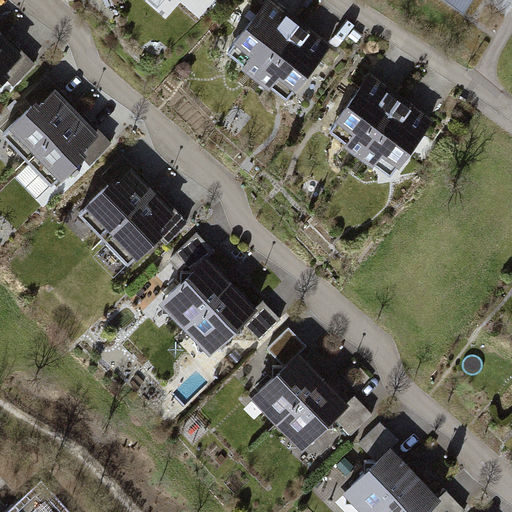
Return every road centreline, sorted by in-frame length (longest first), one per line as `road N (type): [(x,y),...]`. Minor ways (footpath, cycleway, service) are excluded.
road 1 (residential): [(511,483),(402,387),(381,346),(244,225),(227,186),(92,67),(77,33),(40,0)]
road 2 (residential): [(511,109),(345,0)]
